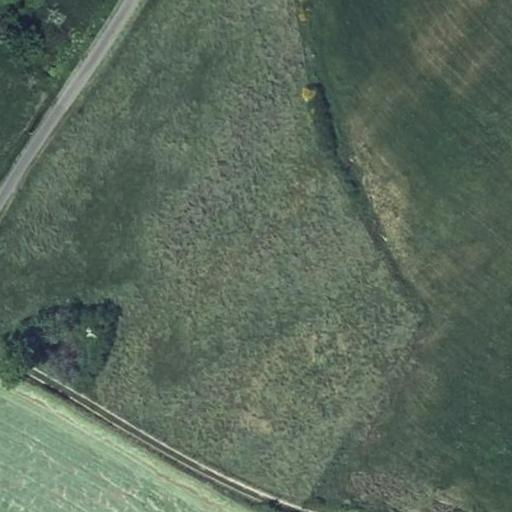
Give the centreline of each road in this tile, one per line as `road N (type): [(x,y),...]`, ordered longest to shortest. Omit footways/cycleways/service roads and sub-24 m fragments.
road 1 (track): [(0,352),(297,511)]
road 2 (residential): [(0,207),(133,0)]
